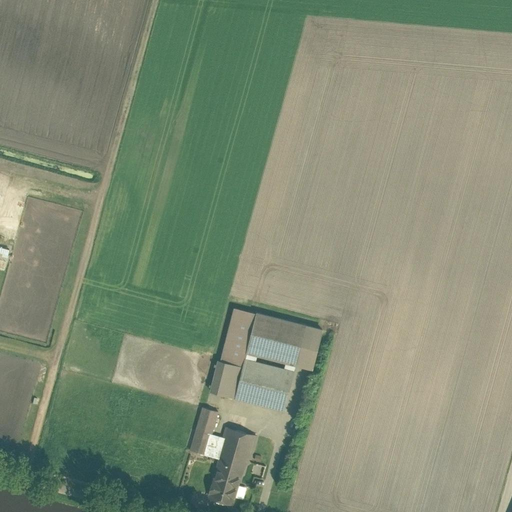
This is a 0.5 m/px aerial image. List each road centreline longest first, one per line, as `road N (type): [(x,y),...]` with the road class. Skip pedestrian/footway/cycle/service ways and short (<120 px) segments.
road 1 (track): [(21,478),(153,0)]
road 2 (unclassified): [(0,472),(149,511)]
